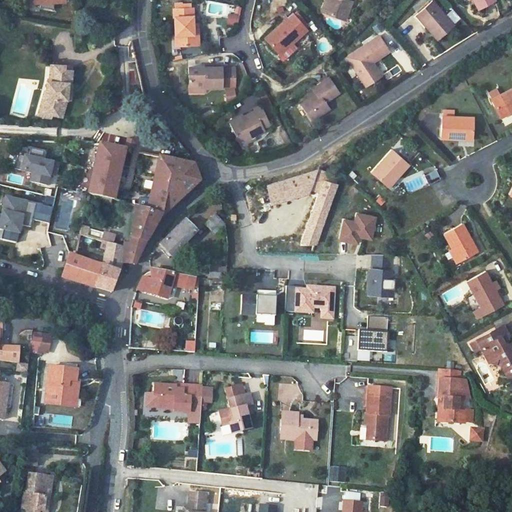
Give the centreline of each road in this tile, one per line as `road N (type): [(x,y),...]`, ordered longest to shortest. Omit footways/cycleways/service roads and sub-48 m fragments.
road 1 (unclassified): [(218,175),(250,176),(305,154),(511,24)]
road 2 (unclassified): [(218,175),(151,89),(141,0)]
road 3 (unclassified): [(119,299),(156,230),(218,175)]
road 4 (residential): [(113,388),(100,423),(90,511)]
road 5 (residential): [(0,266),(119,299)]
road 6 (unclassified): [(108,511),(113,388)]
